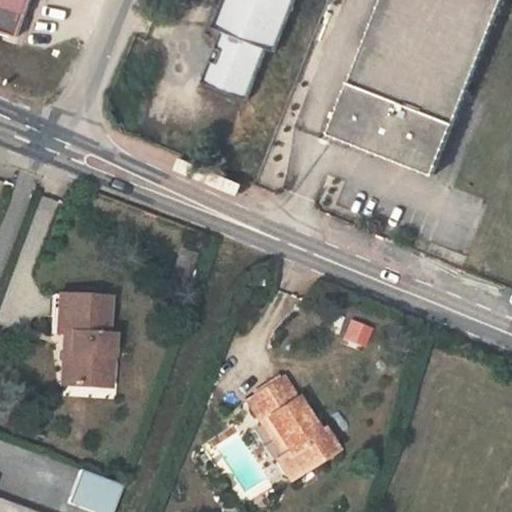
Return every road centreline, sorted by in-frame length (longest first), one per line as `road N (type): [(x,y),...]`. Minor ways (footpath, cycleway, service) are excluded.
road 1 (secondary): [(55,154),(511,329)]
road 2 (residential): [(55,154),(121,0)]
road 3 (unknown): [(295,247),(230,381)]
